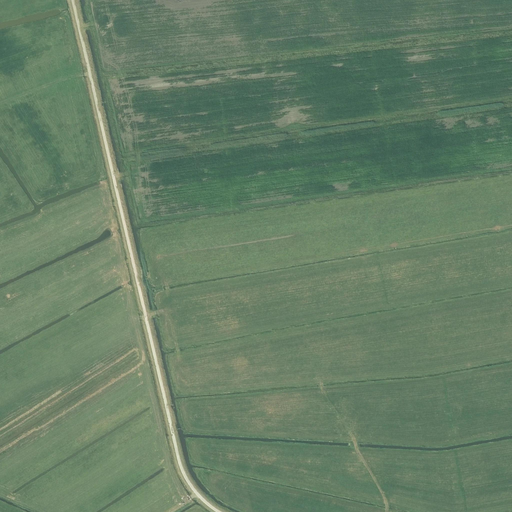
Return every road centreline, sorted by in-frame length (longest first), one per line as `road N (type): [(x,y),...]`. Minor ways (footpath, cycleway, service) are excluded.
road 1 (unclassified): [(220,511),(192,487),(177,455),(72,0)]
road 2 (track): [(320,381),(386,511)]
road 3 (track): [(217,12),(79,27)]
